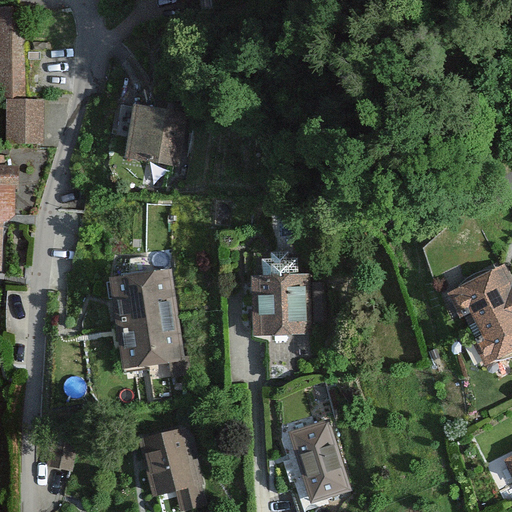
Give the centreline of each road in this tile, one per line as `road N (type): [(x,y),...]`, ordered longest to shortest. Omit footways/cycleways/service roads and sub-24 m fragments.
road 1 (residential): [(31,511),(45,215),(90,41),(81,0)]
road 2 (residential): [(268,511),(262,356)]
